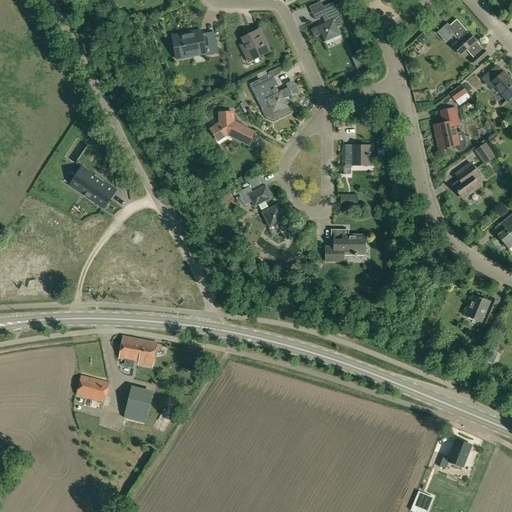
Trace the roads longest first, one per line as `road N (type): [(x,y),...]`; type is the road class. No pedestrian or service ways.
road 1 (unclassified): [(222,330),(53,0)]
road 2 (secondary): [(511,432),(346,364),(222,330)]
road 3 (residential): [(325,105),(285,155),(285,177),(303,210),(322,208),(330,185),(328,112)]
road 4 (residential): [(511,281),(469,259),(439,228),(400,84)]
road 5 (secondary): [(0,325),(81,318),(222,330)]
road 6 (track): [(127,511),(229,352),(222,330)]
road 7 (residential): [(325,105),(277,4),(211,0)]
